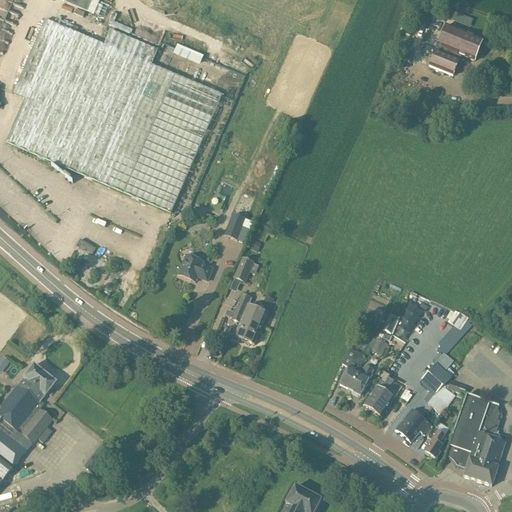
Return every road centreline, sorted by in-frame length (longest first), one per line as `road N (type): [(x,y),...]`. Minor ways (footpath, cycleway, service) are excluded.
road 1 (tertiary): [(217,384),(130,342),(0,235)]
road 2 (unclassified): [(98,511),(144,493),(217,384)]
road 3 (tertiary): [(371,456),(295,412),(217,384)]
road 4 (tertiary): [(217,384),(364,465)]
